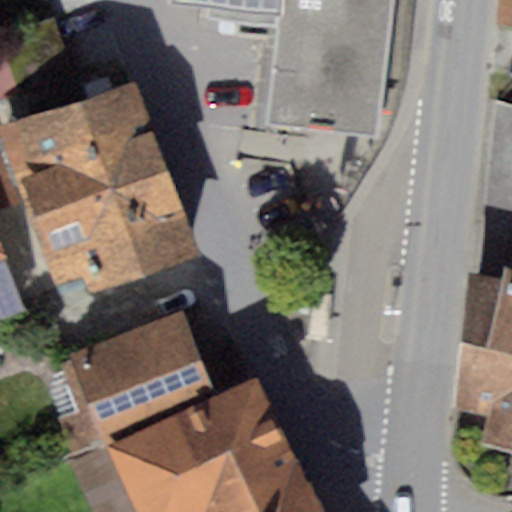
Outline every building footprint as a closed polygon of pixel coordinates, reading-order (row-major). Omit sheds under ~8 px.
[(171,0),(170,10),(288,21),(277,129),(388,140),(401,0),(171,0)] [(0,84),(68,73),(59,19),(0,29),(0,84)] [(136,85),(5,132),(57,280),(84,271),(92,293),(196,256),(136,85)] [(0,244),(0,329),(28,318),(0,244)] [(511,273),(509,273),(493,350),(474,346),(463,404),(491,410),(484,446),(511,451),(511,273)] [(192,318),(75,364),(108,457),(226,392),(192,318)] [(108,457),(83,470),(98,511),(321,511),(260,374),(226,392),(108,457)]
